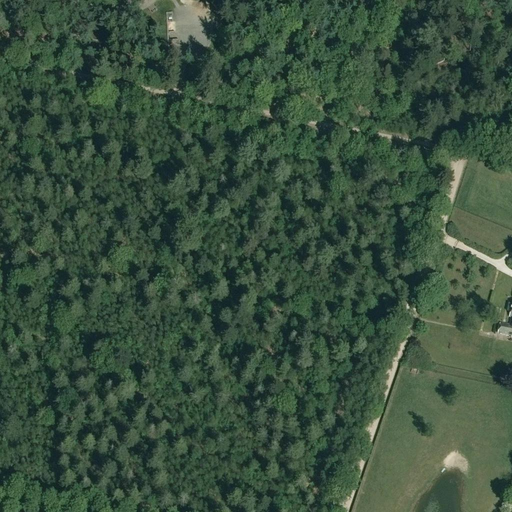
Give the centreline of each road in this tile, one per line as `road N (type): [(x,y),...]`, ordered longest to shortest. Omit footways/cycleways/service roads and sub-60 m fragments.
road 1 (track): [(511,136),(463,160),(0,69)]
road 2 (track): [(463,160),(345,511)]
